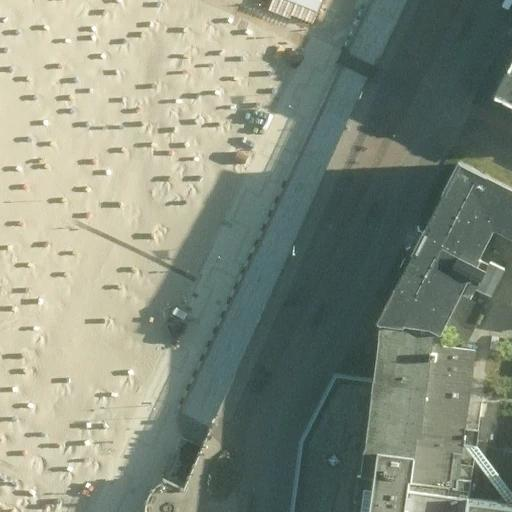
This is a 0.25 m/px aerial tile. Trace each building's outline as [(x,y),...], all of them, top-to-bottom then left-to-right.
[(511,26),(478,93),(511,110),(511,26)] [(511,177),(475,158),(389,320),(417,324),(443,327),(501,219),(511,224),(511,177)] [(417,324),(389,320),(382,371),(365,511),(429,511),(430,501),(460,504),(463,485),(445,482),(451,438),(476,441),(477,430),(457,428),(467,351),(441,348),(443,327),(417,324)] [(295,511),(365,511),(382,371),(342,366),(305,434),(295,511)] [(167,476),(187,484),(204,441),(184,433),(167,476)] [(217,511),(221,498),(187,484),(167,476),(156,483),(151,491),(149,496),(146,511),(217,511)] [(429,511),(511,511),(511,484),(497,483),(494,509),(460,504),(430,501),(429,511)]
